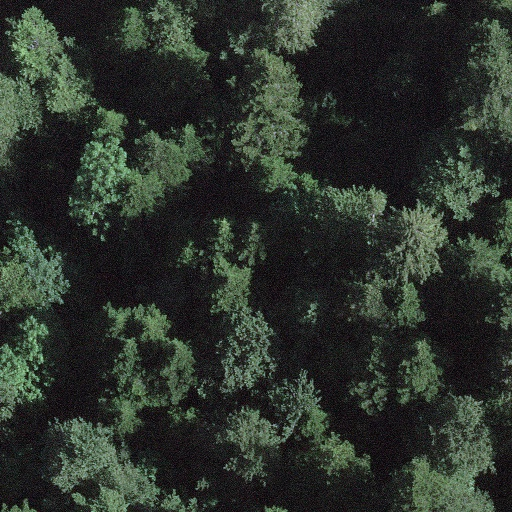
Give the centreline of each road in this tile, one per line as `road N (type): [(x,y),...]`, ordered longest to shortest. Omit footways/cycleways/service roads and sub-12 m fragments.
road 1 (track): [(0,447),(233,209),(488,0)]
road 2 (track): [(0,91),(85,0)]
